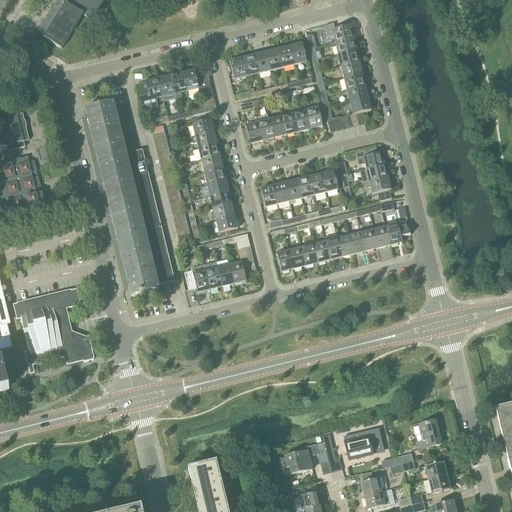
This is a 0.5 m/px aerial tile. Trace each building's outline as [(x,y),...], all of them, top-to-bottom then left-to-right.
[(82,17),(83,16),(92,21),(104,2),(100,0),(57,0),(38,32),(45,37),(43,39),(62,50),(63,48),(82,17)] [(333,25),(324,28),(327,39),(333,38),(335,44),(353,39),(350,28),(335,31),(333,25)] [(306,38),(309,50),(314,49),(316,49),(313,37),(306,38)] [(335,44),(329,46),(330,50),(336,48),(338,56),(356,51),(353,39),(335,44)] [(302,44),(290,47),(294,66),(307,63),(302,44)] [(282,69),(294,66),(290,47),(278,50),(282,69)] [(314,49),(309,50),(312,62),(317,61),(314,49)] [(278,50),(266,53),(270,72),(282,69),(278,50)] [(356,51),(338,56),(341,68),(359,64),(359,63),(361,63),(359,56),(357,56),(356,51)] [(266,53),(253,56),(258,75),(270,72),(266,53)] [(252,76),(258,75),(253,56),(241,59),(246,78),(247,83),(253,81),(252,76)] [(234,81),(246,78),(241,59),(229,62),(234,81)] [(317,61),(312,62),(315,75),(320,73),(317,61)] [(359,64),(341,68),(344,80),(362,75),(359,64)] [(196,79),(194,71),(182,74),(186,93),(199,90),(197,86),(196,79)] [(320,73),(315,75),(318,87),(323,85),(320,73)] [(169,77),(174,96),(175,100),(176,102),(182,101),(180,95),(186,93),(182,74),(169,77)] [(347,92),(365,88),(362,75),(344,80),(347,92)] [(208,76),(196,79),(197,86),(210,82),(208,76)] [(169,77),(157,80),(162,99),(163,99),(164,103),(175,100),(174,96),(169,77)] [(157,80),(146,83),(136,85),(142,110),(156,107),(156,101),(162,99),(157,80)] [(197,86),(199,90),(199,91),(211,88),(210,82),(197,86)] [(323,85),(318,87),(321,99),(326,97),(323,85)] [(199,91),(200,97),(212,94),(211,88),(199,91)] [(350,104),(368,100),(365,88),(347,92),(350,104)] [(239,103),(251,99),(250,95),(250,93),(237,96),(239,103)] [(214,100),(212,94),(200,97),(202,103),(214,100)] [(324,111),(329,110),(326,97),(321,99),(324,111)] [(215,105),(214,100),(202,103),(203,109),(215,105)] [(357,116),(363,114),(371,112),(368,100),(350,104),(353,116),(353,117),(357,116)] [(143,151),(137,152),(125,106),(115,109),(114,103),(85,110),(131,298),(160,291),(158,286),(175,282),(143,151)] [(253,108),(254,108),(252,103),(240,106),(242,113),(254,110),(253,108)] [(203,109),(203,110),(205,114),(217,112),(215,105),(203,109)] [(318,109),(306,112),(311,130),(323,127),(318,109)] [(332,121),(329,110),(324,111),(330,135),(336,133),(333,121),(332,121)] [(306,112),(294,115),(299,133),(311,130),(306,112)] [(363,114),(357,116),(359,128),(366,126),(363,114)] [(0,148),(7,147),(8,152),(9,152),(25,148),(24,143),(29,142),(26,128),(27,128),(26,126),(25,126),(25,124),(26,124),(25,122),(24,122),(23,115),(1,120),(2,127),(2,128),(3,130),(0,130),(0,148)] [(262,142),(274,139),(270,120),(268,121),(267,115),(256,118),(262,142)] [(294,115),(282,117),(286,136),(299,133),(294,115)] [(353,117),(353,116),(350,117),(353,129),(359,128),(357,116),(353,117)] [(250,145),(262,142),(256,118),(256,117),(250,119),(251,125),(245,126),(250,145)] [(282,117),(270,120),(274,139),(286,136),(282,117)] [(353,129),(350,117),(345,118),(348,130),(353,129)] [(348,130),(345,118),(339,120),(342,132),(348,130)] [(333,121),(336,133),(342,132),(339,120),(333,121)] [(195,138),(214,134),(211,121),(192,126),(195,138)] [(168,132),(171,144),(176,143),(176,142),(181,141),(180,139),(176,140),(173,131),(181,129),(180,124),(169,127),(170,132),(168,132)] [(152,131),(153,136),(164,133),(163,127),(152,130),(152,131)] [(166,139),(164,133),(153,136),(154,142),(166,139)] [(192,145),(197,144),(198,150),(217,146),(214,134),(195,138),(190,139),(192,145)] [(167,145),(166,139),(154,142),(156,148),(167,145)] [(179,155),(176,143),(171,144),(174,156),(179,155)] [(156,148),(157,154),(169,151),(167,145),(156,148)] [(217,146),(198,150),(201,162),(220,158),(217,146)] [(170,157),(169,151),(157,154),(159,160),(170,157)] [(182,167),(179,155),(174,156),(177,168),(182,167)] [(365,165),(366,171),(384,167),(381,155),(357,161),(358,167),(365,165)] [(172,163),(170,157),(159,160),(160,166),(172,163)] [(0,221),(9,220),(8,214),(12,213),(14,219),(25,216),(23,210),(28,209),(29,215),(41,212),(39,206),(45,205),(42,194),(36,195),(36,191),(35,190),(41,189),(38,178),(33,179),(31,174),(37,173),(34,162),(29,163),(27,158),(17,160),(18,166),(13,168),(11,162),(1,164),(2,170),(0,170),(0,186),(3,198),(0,198),(0,221)] [(220,158),(201,162),(204,174),(223,170),(220,158)] [(172,163),(160,166),(162,172),(173,169),(172,163)] [(338,166),(341,178),(346,176),(346,177),(347,176),(344,164),(338,166)] [(185,179),(182,167),(177,168),(180,180),(185,179)] [(366,171),(359,173),(362,185),(363,185),(369,183),(387,179),(384,167),(366,171)] [(175,176),(173,169),(162,172),(163,178),(175,176)] [(207,186),(226,182),(223,170),(204,174),(207,186)] [(322,176),(327,194),(338,191),(334,173),(322,176)] [(163,178),(165,184),(176,182),(175,176),(163,178)] [(327,194),(322,176),(310,179),(315,197),(327,194)] [(180,180),(183,192),(188,191),(185,179),(180,180)] [(298,182),(302,200),(315,197),(310,179),(298,182)] [(391,200),(389,192),(390,191),(387,179),(369,183),(363,185),(364,190),(370,189),(372,196),(377,194),(379,203),(391,200)] [(178,188),(176,182),(165,184),(166,190),(178,188)] [(207,186),(210,198),(229,194),(226,182),(207,186)] [(286,185),(291,203),(302,200),(298,182),(286,185)] [(286,185),(274,188),(278,206),(291,203),(286,185)] [(178,188),(166,190),(168,197),(179,194),(178,188)] [(278,206),(274,188),(261,191),(266,209),(278,206)] [(183,192),(186,204),(191,203),(188,191),(183,192)] [(181,200),(179,194),(168,197),(169,203),(181,200)] [(229,194),(210,198),(213,210),(232,206),(229,194)] [(181,200),(169,203),(171,209),(182,206),(181,200)] [(390,204),(381,207),(382,212),(381,212),(382,214),(394,211),(393,204),(390,204)] [(184,212),(182,206),(171,209),(172,215),(184,212)] [(216,222),(235,218),(232,206),(213,210),(216,222)] [(382,212),(381,207),(373,209),(369,210),(370,216),(381,212),(382,212)] [(369,210),(357,213),(358,219),(370,216),(369,210)] [(172,215),(173,221),(185,218),(184,212),(172,215)] [(358,219),(357,213),(345,216),(346,222),(358,219)] [(346,222),(345,216),(333,219),(334,225),(346,222)] [(235,218),(216,222),(219,235),(238,230),(236,222),(238,221),(237,217),(235,218)] [(186,224),(185,218),(173,221),(175,227),(186,224)] [(321,222),(322,228),(334,225),(333,219),(321,222)] [(271,231),(283,228),(282,223),(281,223),(281,221),(269,224),(271,231)] [(309,225),(310,231),(322,228),(321,222),(309,225)] [(398,225),(386,228),(391,247),(402,244),(401,238),(411,236),(407,223),(398,225)] [(188,230),(186,224),(175,227),(176,233),(188,230)] [(297,228),(298,233),(310,231),(309,225),(297,228)] [(286,237),(298,233),(297,228),(284,231),(286,237)] [(374,232),(379,250),(391,247),(386,228),(374,232)] [(189,236),(188,230),(176,233),(178,239),(189,236)] [(286,237),(284,231),(272,234),(274,241),(285,238),(285,237),(286,237)] [(367,253),(379,250),(374,232),(362,234),(367,253)] [(367,253),(362,234),(350,238),(355,256),(367,253)] [(191,242),(189,236),(178,239),(179,245),(191,242)] [(247,236),(236,238),(237,243),(236,243),(236,245),(249,242),(247,236)] [(337,236),(324,239),(325,244),(326,243),(331,262),(343,259),(338,240),(337,236)] [(355,256),(350,238),(338,240),(343,259),(355,256)] [(238,251),(250,248),(249,242),(236,245),(238,251)] [(314,246),(319,265),(331,262),(326,243),(325,244),(314,246)] [(302,249),(307,268),(319,265),(314,246),(302,249)] [(200,252),(199,247),(186,251),(187,255),(200,252)] [(252,254),(250,248),(238,251),(239,257),(252,254)] [(294,271),(307,268),(302,249),(289,253),(294,271)] [(277,256),(282,274),(294,271),(289,253),(277,256)] [(241,262),(253,259),(252,254),(239,257),(241,262)] [(243,268),(255,265),(253,259),(241,262),(241,264),(242,264),(243,268)] [(222,288),(234,285),(230,267),(224,268),(222,262),(216,264),(218,270),(222,288)] [(242,264),(241,264),(230,267),(234,285),(246,282),(244,274),(243,268),(242,264)] [(255,265),(243,268),(244,274),(256,271),(255,265)] [(210,291),(205,273),(204,267),(192,270),(192,272),(184,274),(189,292),(196,290),(197,294),(210,291)] [(495,278),(504,275),(502,267),(493,270),(495,278)] [(218,270),(205,273),(210,291),(222,288),(218,270)] [(30,352),(25,353),(30,375),(35,374),(33,366),(65,358),(67,366),(94,360),(89,337),(86,338),(85,338),(83,338),(72,333),(66,309),(75,307),(81,305),(77,290),(13,306),(17,321),(22,320),(30,352)] [(0,352),(14,349),(1,299),(0,299),(0,352)] [(0,392),(9,391),(2,363),(0,363),(0,392)] [(511,406),(495,411),(498,411),(506,441),(511,439),(511,406)] [(416,445),(418,452),(441,446),(435,422),(419,426),(423,443),(416,445)] [(379,430),(343,438),(349,462),(372,456),(371,453),(384,451),(379,430)] [(329,443),(323,444),(328,464),(336,462),(331,442),(329,443)] [(309,458),(318,456),(320,466),(328,464),(323,444),(293,452),(294,457),(284,459),(287,470),(290,470),(291,477),(313,472),(309,458)] [(402,466),(413,463),(412,455),(394,459),(396,467),(402,466)] [(217,462),(188,470),(190,470),(198,500),(224,494),(216,463),(217,463),(217,462)] [(415,471),(413,463),(402,466),(404,474),(415,471)] [(425,468),(429,481),(447,477),(443,464),(425,468)] [(404,474),(402,466),(396,467),(390,469),(392,476),(404,474)] [(447,477),(429,481),(423,483),(426,495),(431,493),(432,495),(450,491),(447,477)] [(361,484),(364,498),(382,493),(386,492),(382,479),(378,480),(368,483),(361,484)] [(383,499),(382,493),(364,498),(368,511),(385,507),(389,506),(387,498),(383,499)] [(228,511),(224,494),(198,500),(200,511),(228,511)] [(281,496),(276,497),(274,497),(275,505),(287,502),(285,494),(281,496)] [(321,500),(319,501),(317,494),(299,499),(302,511),(304,511),(305,511),(321,508),(321,507),(323,506),(321,500)] [(412,507),(423,504),(421,496),(410,499),(412,507)] [(398,501),(400,510),(412,507),(410,499),(398,501)] [(435,507),(436,511),(455,511),(453,502),(435,507)]
